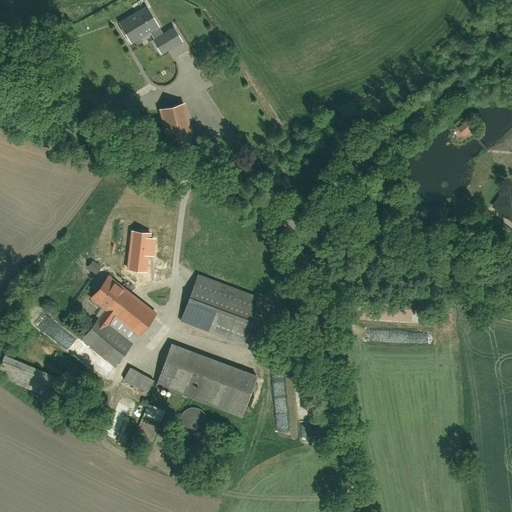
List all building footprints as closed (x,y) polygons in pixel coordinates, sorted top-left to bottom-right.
[(179,93),(210,74),(173,13),(158,22),(147,5),(114,25),(128,48),(145,37),(178,92),(179,93)] [(111,32),(95,41),(119,82),(134,73),(111,32)] [(28,90),(59,90),(59,78),(28,78),(28,90)] [(181,100),(162,105),(172,146),(191,141),(181,100)] [(128,113),(95,110),(93,132),(126,135),(128,113)] [(511,219),(511,191),(510,193),(507,190),(495,206),(511,219)] [(259,295),(198,275),(184,317),(245,337),(259,295)] [(141,329),(155,310),(111,277),(95,298),(106,307),(85,335),(118,359),(131,342),(112,328),(122,315),(141,329)] [(58,329),(50,337),(58,344),(66,336),(58,329)] [(254,370),(175,341),(161,380),(239,409),(254,370)] [(333,345),(337,363),(355,360),(351,341),(333,345)] [(69,388),(7,359),(0,374),(0,379),(60,407),(69,388)] [(135,364),(128,377),(146,386),(152,373),(135,364)] [(153,403),(147,419),(161,424),(167,409),(153,403)] [(200,426),(201,423),(201,420),(201,417),(199,414),(197,412),(195,410),(192,409),(189,408),(186,408),(183,409),(180,411),(178,413),(176,416),(175,419),(175,422),(176,425),(177,428),(179,430),(182,432),(185,434),(188,434),(191,434),(194,433),(196,431),(199,429),(200,426)]
